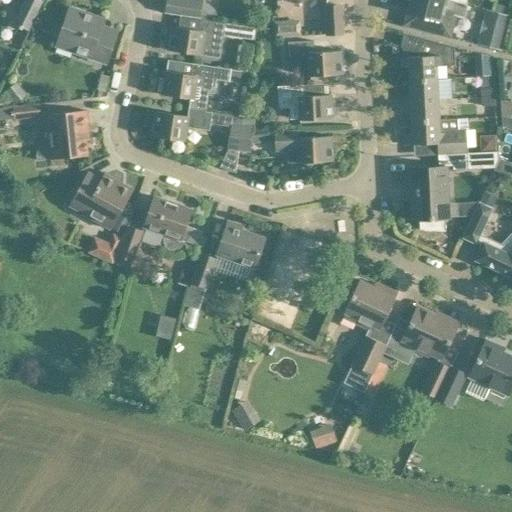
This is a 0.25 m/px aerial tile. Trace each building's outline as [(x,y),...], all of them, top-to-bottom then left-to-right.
[(39,0),(24,0),(13,24),(28,31),(42,1),(39,0)] [(166,0),(164,13),(184,16),(199,18),(202,1),(196,0),(166,0)] [(449,0),(409,0),(406,13),(417,16),(414,28),(450,38),(456,15),(464,17),(467,5),(449,0)] [(199,18),(199,19),(216,22),(216,20),(216,16),(216,13),(215,10),(212,6),(209,4),(206,2),(203,1),(202,1),(199,18)] [(341,6),(325,7),(326,35),(342,34),(341,6)] [(70,8),(63,25),(56,27),(54,34),(59,40),(57,46),(106,62),(117,32),(101,26),(104,20),(70,8)] [(485,9),(477,43),(502,49),(510,15),(485,9)] [(167,50),(187,53),(200,55),(200,54),(219,57),(221,45),(223,34),(224,23),(216,22),(199,19),(198,30),(171,26),(167,50)] [(224,23),(223,34),(233,35),(235,25),(224,23)] [(408,67),(409,80),(440,79),(439,66),(441,66),(441,63),(453,63),(453,46),(420,37),(415,57),(401,57),(401,68),(408,67)] [(313,41),(293,42),(288,42),(289,65),(308,64),(309,76),(342,75),(341,51),(314,52),(313,41)] [(157,91),(161,92),(161,94),(181,97),(194,99),(196,87),(205,88),(206,77),(228,81),(230,69),(212,66),(192,63),(190,74),(164,71),(163,78),(159,78),(157,91)] [(480,65),(481,76),(494,75),(494,65),(480,65)] [(100,74),(96,90),(106,93),(110,77),(100,74)] [(440,79),(409,80),(410,101),(440,99),(440,79)] [(303,85),(284,86),(278,86),(279,98),(289,97),(289,108),(299,107),(299,120),(312,119),(332,118),(331,95),(304,96),(303,85)] [(481,89),(482,97),(495,97),(494,88),(481,89)] [(495,97),(482,97),(482,106),(495,105),(495,97)] [(440,99),(410,101),(411,121),(441,120),(441,118),(440,99)] [(501,116),(511,119),(511,114),(511,102),(500,99),(501,116)] [(12,106),(0,107),(0,120),(13,119),(40,116),(38,103),(12,106)] [(234,103),(232,115),(244,117),(244,114),(245,104),(234,103)] [(187,116),(174,114),(154,111),(151,136),(185,141),(187,127),(196,129),(196,127),(208,129),(211,112),(188,109),(187,116)] [(44,115),(47,143),(44,144),(43,144),(41,145),(40,147),(39,148),(38,149),(37,151),(36,153),(36,154),(36,156),(36,158),(36,160),(36,161),(49,159),(88,155),(85,129),(89,129),(87,110),(44,115)] [(244,117),(242,125),(243,125),(254,127),(255,117),(252,114),(248,113),(244,114),(244,117)] [(227,114),(225,127),(230,128),(231,123),(242,125),(244,117),(232,115),(227,114)] [(441,120),(411,121),(411,134),(404,135),(405,145),(437,143),(438,155),(452,154),(467,154),(466,128),(458,128),(457,117),(441,118),(441,120)] [(230,129),(227,148),(239,150),(242,125),(231,123),(230,128),(230,129)] [(242,125),(239,150),(250,152),(252,140),(274,139),(275,150),(298,149),(298,163),(333,161),(331,136),(298,138),(298,131),(252,134),(254,127),(243,125),(242,125)] [(495,136),(480,136),(481,151),(496,151),(495,136)] [(467,154),(452,154),(453,170),(468,170),(467,154)] [(511,162),(498,158),(493,170),(511,176),(511,162)] [(446,167),(406,169),(407,191),(411,191),(413,220),(419,220),(420,230),(445,232),(445,219),(471,218),(479,202),(448,203),(446,167)] [(87,172),(78,190),(69,205),(110,229),(121,209),(131,192),(121,186),(123,184),(104,173),(101,179),(87,172)] [(485,191),(480,201),(493,207),(497,197),(485,191)] [(153,200),(147,219),(144,228),(164,235),(163,236),(163,238),(163,241),(164,244),(165,246),(168,248),(172,249),(175,249),(177,248),(180,247),(181,245),(183,243),(183,241),(203,247),(206,238),(201,236),(202,231),(185,225),(191,208),(165,200),(164,204),(153,200)] [(471,218),(470,220),(461,238),(476,245),(477,243),(482,245),(475,260),(508,275),(510,271),(509,268),(511,267),(511,229),(500,243),(481,234),(492,207),(479,201),(479,202),(471,218)] [(129,219),(120,215),(112,229),(121,234),(129,219)] [(228,221),(222,240),(216,255),(254,268),(264,238),(234,227),(235,223),(228,221)] [(127,227),(118,255),(114,265),(128,270),(132,260),(133,261),(143,232),(127,227)] [(109,242),(102,259),(113,263),(123,237),(112,233),(109,242)] [(190,286),(190,288),(188,293),(203,298),(216,259),(201,254),(199,262),(195,271),(195,272),(190,286)] [(195,271),(199,262),(190,258),(186,268),(195,271)] [(190,286),(195,272),(184,269),(179,282),(190,286)] [(351,365),(343,383),(364,392),(372,374),(378,362),(392,333),(381,328),(387,315),(395,297),(374,287),(359,280),(350,298),(344,312),(358,319),(356,323),(368,329),(351,365)] [(417,307),(408,325),(402,340),(415,346),(414,349),(429,356),(430,353),(441,358),(457,326),(417,307)] [(478,358),(469,377),(489,387),(484,398),(502,406),(507,395),(511,385),(511,355),(493,347),(495,344),(486,340),(478,358)] [(422,392),(435,397),(449,367),(436,361),(422,392)] [(372,374),(364,392),(372,396),(386,366),(378,362),(372,374)] [(451,367),(436,398),(451,405),(465,374),(451,367)] [(236,390),(234,398),(241,400),(242,391),(236,390)] [(248,399),(232,410),(247,430),(263,419),(248,399)] [(335,424),(313,427),(315,447),(337,444),(335,424)]
